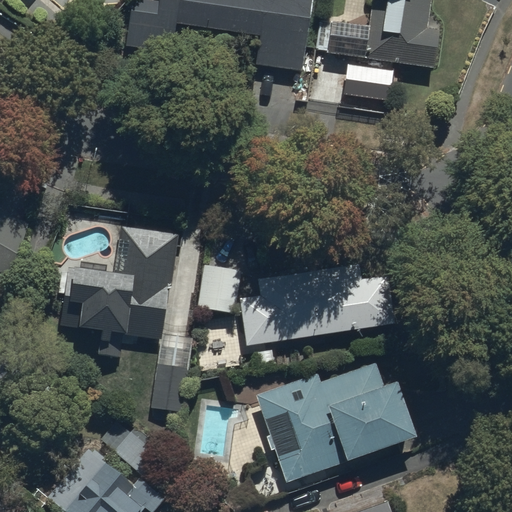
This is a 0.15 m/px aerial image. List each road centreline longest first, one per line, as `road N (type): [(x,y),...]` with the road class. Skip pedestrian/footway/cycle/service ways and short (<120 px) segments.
road 1 (residential): [(0,99),(105,148),(406,192),(473,190)]
road 2 (residential): [(473,190),(488,296),(511,378)]
